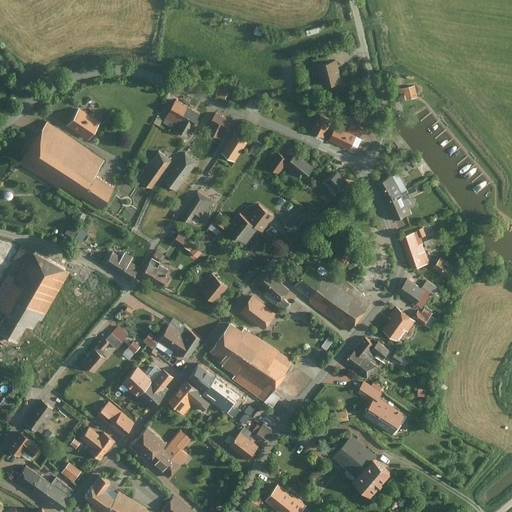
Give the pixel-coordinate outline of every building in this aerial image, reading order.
[(333,60),(311,68),(319,88),(340,81),(333,60)] [(405,87),(408,99),(421,96),(418,84),(405,87)] [(219,87),(217,97),(228,99),(230,89),(219,87)] [(197,114),(172,101),(163,119),(187,132),(197,114)] [(75,109),(65,125),(85,139),(95,123),(75,109)] [(217,113),(205,133),(219,141),(231,121),(217,113)] [(316,114),(309,132),(325,139),(332,120),(316,114)] [(45,121),(18,165),(75,201),(77,197),(97,209),(110,188),(92,177),(104,158),(45,121)] [(334,127),(328,140),(349,150),(355,136),(334,127)] [(220,155),(234,164),(243,149),(251,138),(236,129),(220,155)] [(251,138),(243,149),(255,157),(263,146),(251,138)] [(156,151),(135,180),(150,190),(170,161),(156,151)] [(287,162),(274,153),(265,168),(278,176),(284,166),(287,162)] [(287,162),(284,166),(299,179),(310,166),(295,153),(287,162)] [(163,186),(174,193),(196,161),(185,154),(163,186)] [(335,170),(323,182),(334,193),(346,180),(335,170)] [(372,185),(394,224),(411,214),(400,195),(407,191),(397,172),(372,185)] [(178,218),(191,228),(196,222),(203,228),(209,220),(203,215),(212,202),(197,191),(178,218)] [(273,215),(256,202),(243,219),(254,226),(261,231),(273,215)] [(242,245),(254,226),(243,219),(234,213),(222,231),(242,245)] [(415,230),(419,239),(432,234),(429,225),(415,230)] [(411,271),(430,263),(419,239),(415,230),(397,239),(411,271)] [(177,234),(171,243),(180,249),(186,240),(177,234)] [(339,246),(330,256),(340,265),(349,254),(339,246)] [(0,309),(5,312),(0,321),(0,331),(16,340),(25,323),(37,330),(69,272),(22,247),(0,286),(0,309)] [(195,247),(188,253),(194,260),(201,253),(195,247)] [(150,258),(158,263),(162,256),(154,251),(150,258)] [(120,257),(113,252),(106,264),(130,280),(138,268),(130,263),(133,258),(124,252),(120,257)] [(145,266),(154,271),(156,266),(158,263),(150,258),(145,266)] [(438,258),(431,269),(446,278),(452,267),(438,258)] [(366,306),(307,264),(291,285),(351,327),(366,306)] [(140,274),(148,280),(154,271),(145,266),(140,274)] [(160,286),(168,273),(156,266),(154,271),(148,280),(160,286)] [(210,274),(199,289),(215,301),(227,285),(210,274)] [(257,286),(275,303),(286,291),(268,274),(257,286)] [(405,278),(395,295),(414,306),(424,289),(405,278)] [(240,307),(237,312),(263,329),(271,316),(266,312),(269,308),(250,296),(245,302),(242,308),(240,307)] [(411,317),(423,325),(431,312),(424,307),(420,313),(415,310),(411,317)] [(394,309),(380,332),(395,341),(401,330),(406,332),(413,321),(394,309)] [(181,333),(168,324),(158,339),(175,351),(177,349),(189,357),(202,338),(185,327),(181,333)] [(213,342),(207,351),(218,358),(216,362),(220,364),(219,366),(233,375),(230,379),(264,401),(292,360),(242,327),(240,331),(229,324),(222,334),(215,344),(213,342)] [(117,326),(106,339),(109,342),(116,348),(127,335),(117,326)] [(353,349),(362,357),(368,349),(372,344),(364,337),(353,349)] [(104,338),(94,349),(99,353),(109,342),(106,339),(104,338)] [(139,346),(134,341),(124,353),(130,358),(139,346)] [(372,344),(368,349),(380,359),(387,351),(375,341),(372,344)] [(83,362),(94,372),(106,359),(99,353),(94,349),(83,362)] [(353,349),(343,362),(368,380),(377,368),(362,357),(353,349)] [(396,351),(392,358),(401,364),(405,357),(396,351)] [(162,370),(155,364),(146,375),(151,380),(153,381),(156,377),(162,370)] [(184,381),(201,394),(213,377),(197,365),(184,381)] [(146,375),(136,366),(122,381),(137,394),(151,380),(146,375)] [(172,375),(163,368),(162,370),(156,377),(159,380),(165,384),(172,375)] [(201,394),(211,402),(225,412),(238,395),(213,377),(201,394)] [(362,379),(355,392),(369,400),(373,402),(376,397),(380,390),(362,379)] [(151,380),(137,394),(150,407),(164,392),(160,389),(165,384),(159,380),(156,384),(153,381),(151,380)] [(166,404),(183,417),(192,405),(203,413),(211,402),(201,394),(184,381),(166,404)] [(369,400),(359,415),(392,435),(405,414),(376,397),(373,402),(369,400)] [(24,424),(39,434),(54,411),(39,401),(24,424)] [(119,412),(106,402),(94,416),(108,427),(119,412)] [(346,411),(333,413),(335,423),(348,421),(346,411)] [(132,421),(119,412),(108,427),(120,436),(132,421)] [(259,422),(251,433),(262,441),(270,430),(259,422)] [(243,427),(228,447),(246,461),(258,446),(261,449),(265,443),(262,441),(251,433),(243,427)] [(142,428),(126,447),(145,463),(160,446),(162,444),(142,428)] [(86,430),(77,441),(86,449),(84,452),(97,462),(111,443),(100,435),(97,439),(86,430)] [(7,453),(16,459),(20,451),(30,458),(38,446),(19,434),(7,453)] [(349,436),(329,458),(353,479),(369,460),(373,456),(349,436)] [(160,446),(145,463),(166,480),(180,464),(160,446)] [(386,473),(369,460),(353,479),(347,487),(363,500),(386,473)] [(66,461),(58,472),(70,482),(79,471),(66,461)] [(47,485),(22,466),(14,477),(56,509),(69,491),(52,478),(47,485)] [(93,502),(89,507),(97,511),(149,511),(117,490),(114,496),(102,488),(108,479),(99,473),(84,496),(93,502)] [(299,511),(306,504),(278,483),(265,501),(280,511),(299,511)] [(171,495),(159,509),(162,511),(190,511),(191,511),(171,495)]
